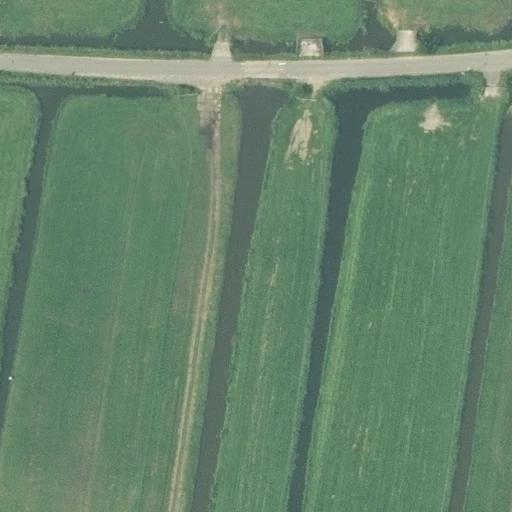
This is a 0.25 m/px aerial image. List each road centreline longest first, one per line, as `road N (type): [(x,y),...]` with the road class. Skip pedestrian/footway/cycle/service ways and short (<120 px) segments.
road 1 (track): [(172,511),(215,179),(220,0)]
road 2 (unclassified): [(280,76),(0,64)]
road 3 (unclassified): [(280,76),(511,53)]
